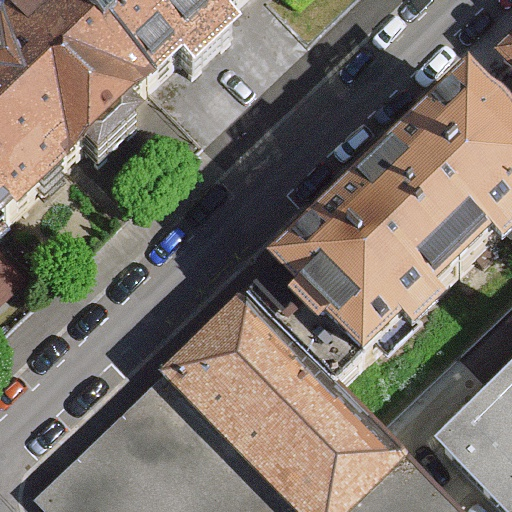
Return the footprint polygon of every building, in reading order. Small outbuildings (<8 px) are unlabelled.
[(0,222),(7,231),(84,157),(97,171),(137,134),(123,120),(149,95),(56,0),(52,0),(8,43),(5,39),(0,43),(0,222)] [(56,0),(149,95),(178,68),(191,82),(230,45),(217,31),(248,0),(56,0)] [(511,53),(501,63),(508,70),(511,74),(511,53)] [(511,143),(473,103),(468,98),(452,113),(375,187),(471,287),(490,268),(500,278),(511,266),(511,143)] [(440,318),(471,287),(375,187),(269,285),(360,379),(364,384),(404,346),(414,357),(447,326),(440,318)] [(0,260),(0,307),(23,286),(0,260)] [(269,285),(248,305),(338,399),(360,379),(269,285)] [(248,305),(166,383),(290,511),(366,511),(409,472),(381,443),(338,399),(248,305)] [(290,511),(166,383),(32,509),(35,511),(290,511)] [(511,511),(511,383),(434,460),(485,511),(511,511)] [(447,511),(409,472),(366,511),(447,511)]
